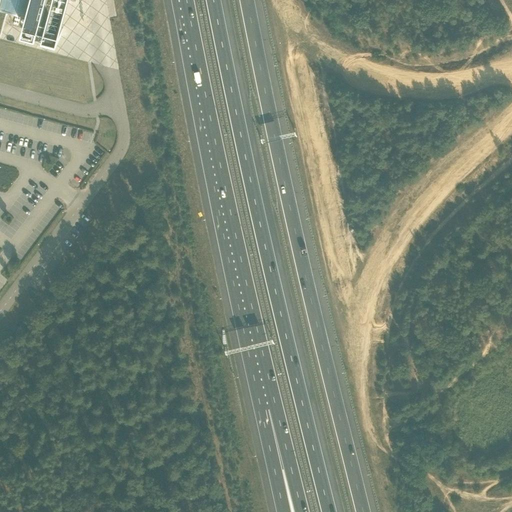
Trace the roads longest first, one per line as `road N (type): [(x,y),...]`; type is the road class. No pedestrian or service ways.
road 1 (motorway): [(328,511),(213,0)]
road 2 (motorway): [(362,511),(248,0)]
road 3 (motorway): [(187,0),(275,407)]
road 4 (unclassified): [(118,105),(119,153),(0,309)]
road 5 (unclassified): [(118,105),(80,111),(0,89)]
